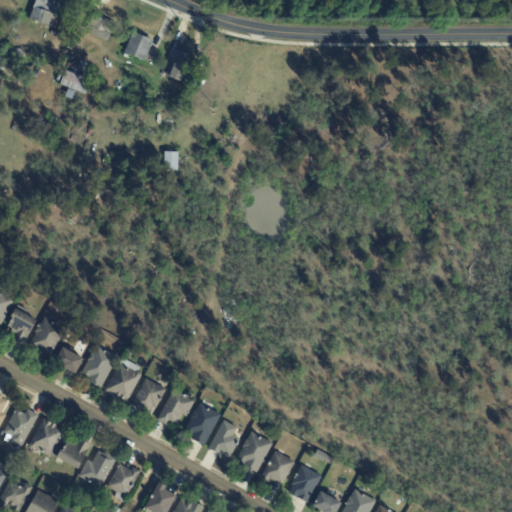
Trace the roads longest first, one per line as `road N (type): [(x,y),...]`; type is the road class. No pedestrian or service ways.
road 1 (tertiary): [(182,0),(249,28),(332,38),(511,36)]
road 2 (residential): [(0,360),(267,511)]
